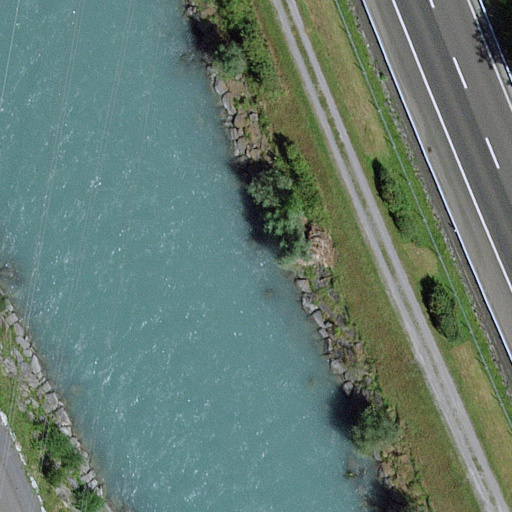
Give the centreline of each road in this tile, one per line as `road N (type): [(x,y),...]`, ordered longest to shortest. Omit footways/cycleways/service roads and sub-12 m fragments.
road 1 (track): [(498,511),(281,0)]
road 2 (motorway): [(430,0),(511,198)]
